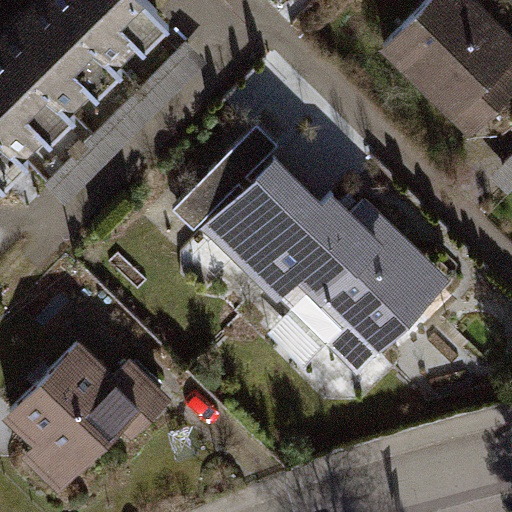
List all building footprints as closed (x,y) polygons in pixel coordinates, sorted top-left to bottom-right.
[(120,63),(60,0),(11,0),(0,11),(0,36),(70,110),(120,63)] [(60,0),(120,63),(166,20),(146,0),(60,0)] [(397,0),(372,21),(466,131),(511,91),(511,34),(482,0),(397,0)] [(70,110),(0,36),(0,135),(21,158),(70,110)] [(182,194),(355,375),(456,279),(283,98),(182,194)] [(0,178),(21,158),(0,135),(0,178)] [(0,409),(58,483),(159,404),(88,315),(0,384),(0,409)]
